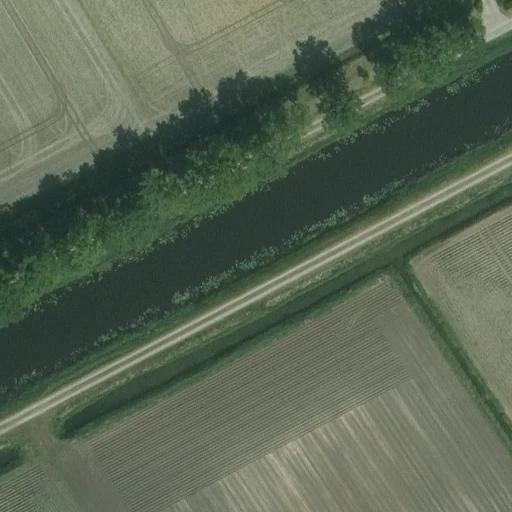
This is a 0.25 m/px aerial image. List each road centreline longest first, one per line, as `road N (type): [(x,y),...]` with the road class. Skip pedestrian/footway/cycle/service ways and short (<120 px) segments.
road 1 (unclassified): [(511,23),(0,295)]
road 2 (track): [(0,430),(511,162)]
